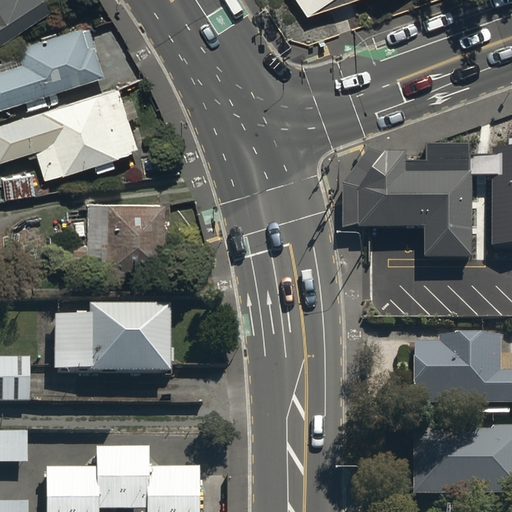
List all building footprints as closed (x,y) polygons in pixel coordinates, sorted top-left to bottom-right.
[(0,0),(0,44),(45,16),(35,0),(0,0)] [(297,0),(311,19),(337,0),(297,0)] [(0,113),(102,80),(93,52),(94,51),(88,30),(16,53),(21,68),(0,74),(0,113)] [(117,90),(0,127),(0,166),(33,156),(43,187),(137,157),(127,124),(137,121),(131,103),(122,106),(117,90)] [(472,152),(425,153),(425,172),(409,172),(408,168),(388,160),(382,167),(370,158),(348,187),(345,191),(355,239),(426,238),(426,269),(474,269),(473,181),(472,181),(472,152)] [(511,255),(511,158),(495,158),(495,217),(489,217),(489,226),(493,226),(493,256),(511,255)] [(164,209),(87,209),(88,276),(165,276),(164,209)] [(171,315),(90,314),(90,324),(55,324),(55,380),(91,380),(90,383),(171,384),(171,373),(174,373),(174,359),(171,359),(171,315)] [(441,350),(417,350),(418,415),(511,414),(511,380),(503,381),(502,346),(441,347),(441,350)] [(0,409),(30,409),(30,363),(0,362),(0,409)] [(511,425),(416,425),(416,495),(511,496),(511,425)] [(0,471),(27,471),(27,436),(0,436),(0,471)] [(97,474),(46,474),(45,511),(199,511),(200,475),(149,475),(149,455),(97,455),(97,474)]
